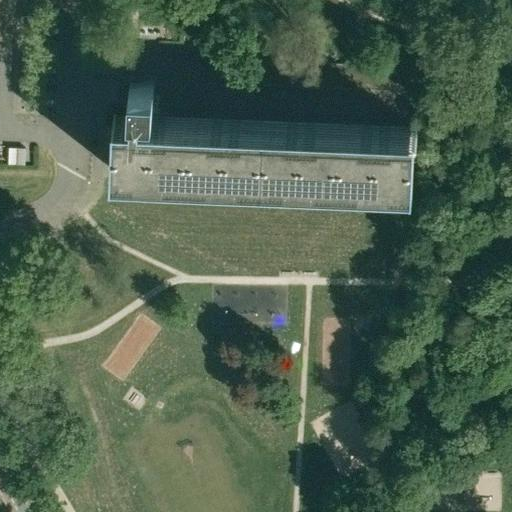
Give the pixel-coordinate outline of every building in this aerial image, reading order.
[(100,0),(99,39),(131,40),(132,0),(100,0)] [(202,43),(202,45),(202,56),(211,56),(222,57),(223,57),(224,44),(202,43)] [(211,56),(209,80),(221,81),(222,57),(211,56)] [(233,57),(223,57),(222,57),(221,81),(232,81),(233,57)] [(244,58),(233,57),(232,81),(243,82),(244,58)] [(255,58),(244,58),(243,82),(254,82),(255,58)] [(265,59),(255,58),(254,82),(264,83),(265,59)] [(276,59),(265,59),(264,83),(275,83),(276,59)] [(287,60),(276,59),(275,83),(286,84),(287,60)] [(298,60),(287,60),(286,84),(297,84),(298,60)] [(309,61),(298,60),(297,84),(307,85),(309,61)] [(319,61),(309,61),(307,85),(318,85),(319,61)] [(330,62),(319,61),(318,85),(329,85),(330,62)] [(341,62),(330,62),(329,85),(340,86),(341,62)] [(352,62),(341,62),(340,86),(351,86),(352,62)] [(362,63),(352,62),(351,86),(361,87),(362,63)] [(373,63),(362,63),(361,87),(372,87),(373,63)] [(384,64),(373,63),(372,87),(383,88),(384,64)] [(395,64),(384,64),(383,88),(394,88),(395,64)] [(406,65),(395,64),(394,88),(405,89),(406,65)] [(416,89),(416,87),(417,65),(406,65),(405,89),(416,89)] [(414,125),(412,125),(153,114),(154,81),(138,80),(138,75),(118,74),(118,84),(130,85),(129,112),(114,112),(112,168),(411,181),(414,125)]
